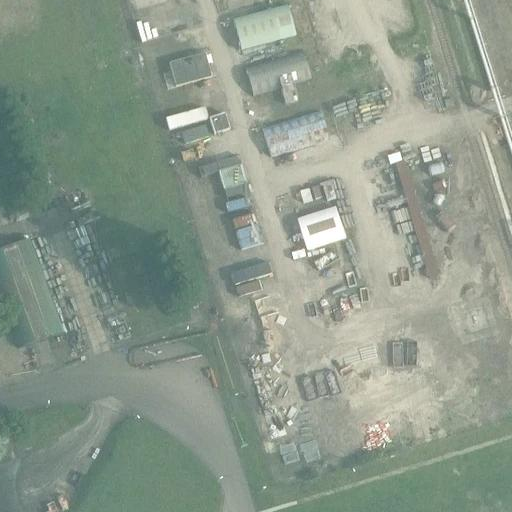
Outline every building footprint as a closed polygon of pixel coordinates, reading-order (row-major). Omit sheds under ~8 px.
[(266,0),(227,0),(225,1),(228,12),(267,2),(266,0)] [(287,9),(233,24),(240,55),(295,41),(287,9)] [(304,52),(245,68),(253,99),(312,84),(304,52)] [(210,78),(203,55),(169,65),(175,87),(210,78)] [(327,142),(319,113),(261,130),(270,159),(327,142)] [(214,136),(229,132),(224,117),(210,121),(214,136)] [(208,139),(204,129),(181,136),(184,146),(208,139)] [(194,151),(180,155),(183,163),(197,159),(194,151)] [(241,158),(199,170),(201,179),(243,166),(241,158)] [(403,162),(394,165),(428,280),(437,277),(403,162)] [(249,184),(223,192),(227,203),(252,195),(249,184)] [(323,186),(300,193),(303,205),(326,198),(323,186)] [(347,239),(337,210),(298,222),(308,253),(347,239)] [(257,211),(231,219),(235,230),(260,223),(257,211)] [(260,223),(235,231),(238,242),(263,234),(260,223)] [(264,235),(238,242),(241,254),(267,246),(264,235)] [(0,250),(0,304),(17,350),(63,333),(28,240),(0,250)] [(269,265),(232,276),(235,287),(272,276),(269,265)]
